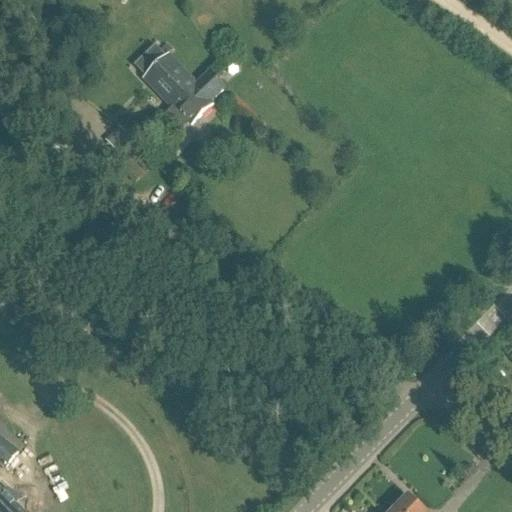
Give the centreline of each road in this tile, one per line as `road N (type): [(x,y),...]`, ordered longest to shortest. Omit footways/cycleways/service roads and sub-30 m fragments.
road 1 (tertiary): [(301,511),(428,383)]
road 2 (unknown): [(55,511),(31,460),(40,396)]
